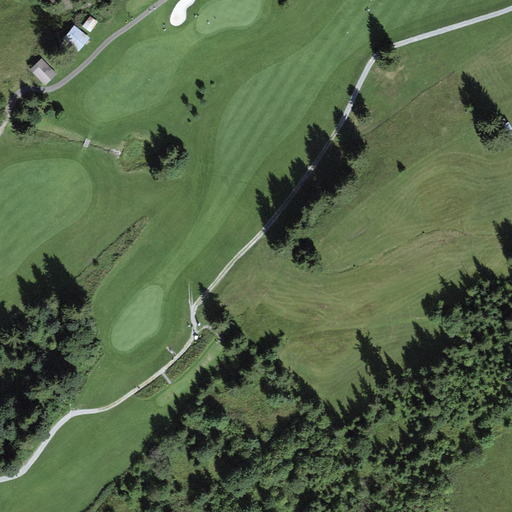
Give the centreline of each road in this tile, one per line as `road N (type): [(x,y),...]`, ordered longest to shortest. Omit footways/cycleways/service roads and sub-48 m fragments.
road 1 (track): [(128,395),(187,346),(196,306),(288,202),(340,124)]
road 2 (track): [(166,0),(65,81),(20,92),(0,128)]
